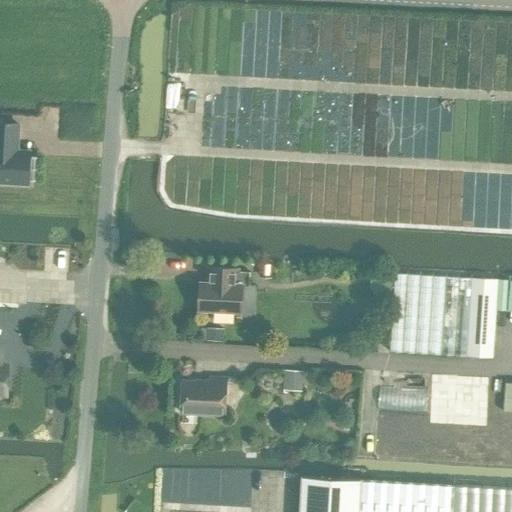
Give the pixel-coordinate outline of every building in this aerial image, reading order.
[(17,142),(18,124),(0,122),(0,181),(28,183),(30,151),(14,150),(15,142),(17,142)] [(262,263),(261,275),(271,276),(272,263),(262,263)] [(197,297),(199,301),(198,309),(241,312),(242,285),(249,285),(250,272),(239,271),(239,268),(211,267),(210,282),(200,281),(200,288),(197,292),(197,297)] [(370,284),(376,296),(387,297),(391,292),(392,271),(372,270),(370,284)] [(395,272),(390,351),(493,356),(496,308),(511,309),(511,279),(498,278),(395,272)] [(207,327),(207,339),(223,340),(224,328),(207,327)] [(0,365),(0,393),(7,394),(8,366),(0,365)] [(284,368),(283,389),(302,391),(304,370),(284,368)] [(224,414),(226,377),(210,376),(210,381),(182,380),(180,412),(224,414)] [(298,511),(359,511),(361,480),(300,476),(298,511)] [(511,511),(511,487),(452,485),(361,480),(359,511),(511,511)]
